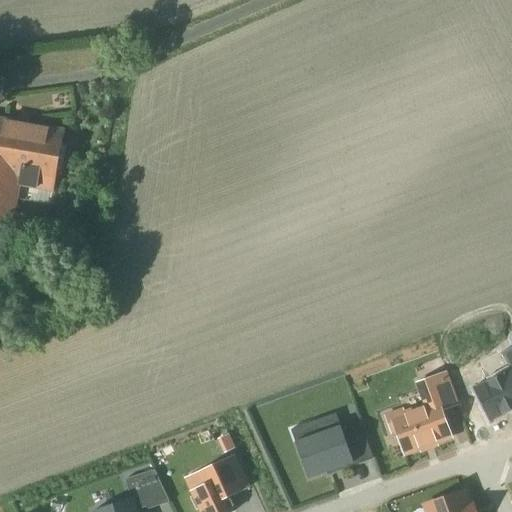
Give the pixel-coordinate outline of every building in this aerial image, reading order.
[(25,125),(0,120),(0,254),(5,255),(13,213),(19,186),(13,185),(25,125)] [(64,133),(25,125),(13,185),(19,186),(19,181),(34,183),(33,189),(53,192),(64,133)] [(439,402),(441,410),(455,405),(444,373),(419,381),(428,406),(439,402)] [(452,439),(441,410),(439,402),(428,406),(392,418),(405,455),(452,439)] [(328,475),(354,466),(342,432),(336,414),(292,430),(309,478),(327,471),(328,475)] [(342,432),(354,466),(372,459),(360,425),(342,432)] [(234,456),(200,472),(205,485),(191,492),(194,498),(191,499),(196,509),(197,509),(199,509),(200,511),(233,511),(235,511),(229,497),(249,488),(234,456)] [(156,468),(125,479),(131,495),(136,510),(166,499),(156,468)] [(468,509),(462,494),(427,507),(427,508),(428,511),(472,511),(472,508),(468,509)] [(131,495),(93,508),(94,511),(136,511),(136,510),(131,495)]
